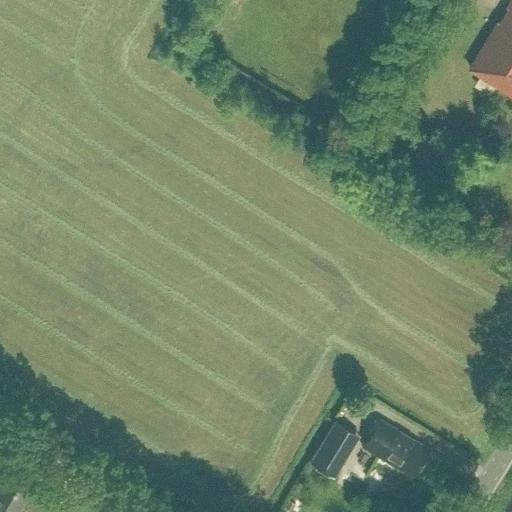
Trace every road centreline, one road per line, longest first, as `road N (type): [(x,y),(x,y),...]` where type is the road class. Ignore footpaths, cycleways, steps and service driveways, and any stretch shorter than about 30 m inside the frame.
road 1 (unclassified): [(148,511),(0,419)]
road 2 (unknown): [(491,471),(371,401)]
